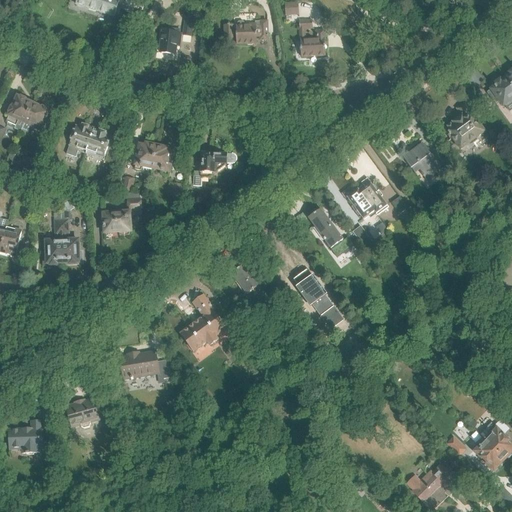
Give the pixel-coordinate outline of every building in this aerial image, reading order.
[(121,1),(120,1),(116,0),(77,0),(76,5),(115,17),(118,9),(125,11),(133,14),(135,9),(143,11),(146,2),(138,0),(128,0),(128,3),(121,1)] [(299,15),(298,4),(285,5),(286,16),(299,15)] [(186,18),(183,36),(191,37),(194,19),(186,18)] [(233,30),(233,27),(225,27),(225,40),(238,39),(238,45),(256,45),(256,35),(260,35),(260,36),(268,35),(268,22),(259,22),(259,27),(256,27),(256,25),(250,25),(250,27),(237,27),(237,30),(233,30)] [(301,58),(325,57),(323,33),(316,33),(317,41),(311,41),(311,40),(306,40),(305,30),(313,30),(313,22),(300,23),(301,58)] [(180,42),(181,35),(179,35),(179,34),(175,33),(175,35),(162,33),(159,53),(175,56),(177,42),(180,42)] [(502,107),(511,100),(511,88),(506,79),(500,83),(499,81),(494,85),(496,87),(490,91),(502,107)] [(23,130),(34,106),(26,103),(25,101),(21,100),(20,100),(17,99),(13,107),(10,108),(8,112),(10,115),(9,116),(10,116),(7,122),(16,126),(23,130)] [(473,146),(473,144),(472,143),(485,133),(464,105),(457,110),(462,117),(445,130),(448,133),(446,135),(451,142),(453,140),(461,152),(467,147),(469,150),(473,146)] [(29,133),(32,127),(40,131),(41,129),(43,129),(45,124),(44,123),(49,113),(47,113),(47,111),(42,109),(41,110),(34,106),(23,130),(29,133)] [(86,152),(94,130),(83,126),(82,130),(76,128),(74,134),(73,134),(71,141),(72,141),(71,144),(79,147),(78,149),(86,152)] [(86,152),(87,152),(96,156),(97,153),(105,156),(106,152),(107,152),(109,146),(108,146),(110,139),(104,137),(105,134),(94,130),(86,152)] [(35,160),(41,147),(33,144),(27,156),(35,160)] [(152,171),(157,148),(146,146),(145,148),(140,147),(135,171),(141,173),(142,170),(143,171),(143,169),(152,171)] [(427,182),(441,171),(423,146),(404,159),(415,175),(420,172),(427,182)] [(168,178),(173,154),(167,153),(167,150),(157,148),(152,171),(161,172),(161,174),(162,175),(161,177),(168,178)] [(210,155),(210,154),(204,154),(204,162),(203,162),(202,173),(201,173),(200,178),(209,178),(225,166),(226,164),(234,165),(234,164),(235,164),(236,164),(236,163),(237,163),(237,162),(237,161),(237,160),(237,159),(237,158),(236,158),(236,157),(235,157),(234,156),(210,155)] [(53,165),(56,158),(50,156),(47,163),(53,165)] [(24,172),(29,160),(25,158),(15,165),(19,170),(24,172)] [(29,160),(24,172),(28,174),(35,173),(34,162),(29,160)] [(449,164),(443,168),(447,174),(453,170),(449,164)] [(132,193),(134,181),(126,179),(123,191),(132,193)] [(358,190),(378,217),(389,208),(371,184),(366,188),(364,186),(358,190)] [(183,186),(171,185),(170,197),(181,199),(183,186)] [(378,217),(358,190),(353,194),(349,189),(342,195),(346,200),(348,199),(353,207),(352,208),(360,219),(361,218),(364,221),(369,217),(371,219),(377,215),(378,217)] [(91,193),(91,212),(102,211),(101,201),(98,201),(98,196),(91,193)] [(142,202),(141,202),(140,195),(129,194),(129,202),(130,202),(131,212),(128,212),(128,215),(106,216),(107,234),(120,233),(121,237),(131,236),(131,232),(132,232),(131,216),(143,216),(142,202)] [(401,215),(409,209),(400,197),(392,203),(401,215)] [(350,249),(348,247),(322,211),(309,220),(316,229),(316,228),(325,240),(324,241),(326,244),(325,244),(328,248),(329,247),(332,251),(339,245),(343,250),(345,253),(350,249)] [(79,242),(70,242),(69,222),(73,222),(73,216),(71,217),(71,213),(64,213),(64,217),(63,217),(65,264),(70,263),(70,264),(71,264),(71,267),(79,266),(79,263),(81,263),(80,253),(82,253),(81,244),(80,244),(79,242)] [(60,264),(65,264),(63,217),(62,217),(63,222),(55,222),(56,242),(46,243),(46,246),(44,246),(44,254),(46,254),(47,264),(51,264),(51,267),(59,267),(59,265),(60,265),(60,264)] [(166,231),(175,228),(173,224),(165,226),(165,225),(159,226),(160,232),(166,231)] [(16,230),(16,232),(7,230),(1,253),(16,257),(23,231),(16,230)] [(377,249),(369,238),(361,244),(369,255),(377,249)] [(259,285),(258,286),(244,267),(232,275),(237,282),(236,283),(245,296),(246,295),(247,295),(252,292),(257,299),(255,300),(259,305),(269,298),(265,293),(259,285)] [(326,325),(339,316),(307,271),(294,281),(300,289),(301,288),(312,303),(311,304),(326,325)] [(180,335),(194,354),(207,344),(210,347),(219,341),(216,337),(225,330),(212,312),(214,311),(203,296),(192,305),(203,319),(200,321),(198,319),(193,323),(194,325),(180,335)] [(400,334),(396,328),(389,333),(393,339),(400,334)] [(173,360),(157,363),(156,353),(120,359),(124,381),(159,375),(163,374),(164,380),(176,378),(173,360)] [(354,384),(348,377),(344,380),(351,388),(354,384)] [(485,408),(489,404),(483,398),(479,402),(485,408)] [(94,401),(86,403),(86,400),(74,403),(74,406),(67,408),(72,428),(81,426),(82,428),(84,429),(89,428),(91,425),(91,423),(99,421),(105,419),(106,423),(116,420),(111,403),(96,407),(94,401)] [(44,420),(53,420),(53,405),(40,406),(41,418),(44,418),(44,420)] [(511,433),(511,432),(511,425),(497,411),(494,415),(511,433)] [(10,450),(16,450),(23,450),(23,454),(40,454),(40,449),(43,449),(43,447),(47,447),(47,439),(43,439),(43,432),(41,430),(41,422),(32,422),(32,431),(8,432),(9,444),(10,444),(10,450)] [(507,442),(495,430),(497,429),(492,424),(480,436),(485,441),(484,442),(504,462),(505,461),(508,461),(511,458),(511,455),(511,453),(511,443),(509,441),(507,442)] [(454,439),(447,445),(460,458),(466,451),(454,439)] [(503,463),(504,462),(484,442),(473,453),(485,465),(484,466),(492,474),(498,468),(501,469),(504,465),(503,463)] [(427,476),(420,483),(414,478),(407,485),(413,492),(412,493),(423,504),(441,486),(446,491),(455,482),(450,478),(453,475),(444,466),(441,468),(440,467),(433,474),(431,472),(427,476)] [(388,511),(402,511),(406,508),(395,497),(391,503),(385,509),(388,511)]
